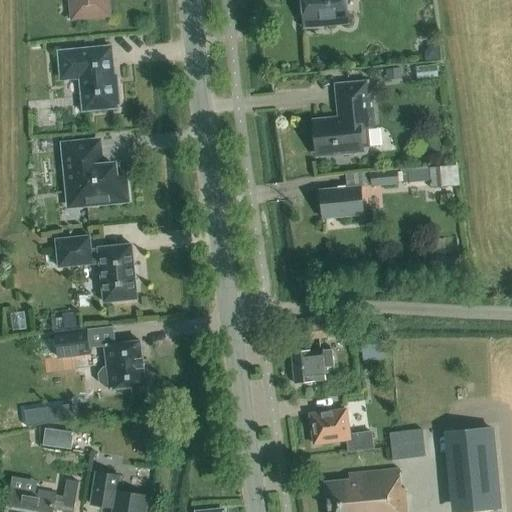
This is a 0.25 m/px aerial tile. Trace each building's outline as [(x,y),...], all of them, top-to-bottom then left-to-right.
[(108,15),(106,0),(71,0),(73,18),(108,15)] [(345,0),(301,0),(303,21),(328,19),(329,25),(348,23),(345,0)] [(118,108),(118,106),(121,105),(119,90),(116,90),(111,48),(59,54),(62,82),(81,79),(85,112),(118,108)] [(400,80),(399,69),(385,70),(386,81),(400,80)] [(370,147),(368,129),(374,128),(369,82),(336,86),(339,121),(313,124),(316,154),(334,153),(335,156),(362,153),(362,148),(370,147)] [(62,145),(68,207),(126,201),(123,175),(114,176),(113,165),(100,167),(98,141),(62,145)] [(458,187),(456,166),(427,168),(428,189),(458,187)] [(409,183),(408,170),(400,171),(401,183),(409,183)] [(397,171),(371,174),(372,186),(398,184),(397,171)] [(360,187),(320,191),(322,219),(363,216),(360,187)] [(88,237),(55,240),(58,268),(99,264),(103,303),(136,299),(131,245),(97,248),(97,250),(90,251),(88,237)] [(74,315),(51,318),(53,329),(75,326),(74,315)] [(345,322),(320,325),(308,325),(309,340),(347,337),(345,322)] [(89,356),(86,329),(53,333),(56,360),(89,356)] [(362,351),(386,348),(385,330),(361,332),(362,351)] [(109,387),(110,390),(146,386),(140,342),(104,346),(107,367),(103,368),(98,374),(99,382),(105,387),(109,387)] [(331,351),(322,352),(322,350),(311,352),(311,351),(291,353),(294,384),(314,382),(325,380),(324,369),(332,368),(331,351)] [(341,407),(361,404),(359,394),(340,397),(341,407)] [(43,408),(45,424),(74,420),(72,404),(43,408)] [(349,435),(346,410),(310,415),(314,445),(346,440),(348,453),(372,449),(370,432),(361,433),(349,435)] [(71,448),(73,432),(45,428),(43,444),(71,448)] [(392,436),(396,463),(430,459),(427,431),(392,436)] [(453,435),(460,511),(487,511),(500,511),(493,431),(453,435)] [(406,511),(404,488),(401,489),(399,469),(348,474),(349,481),(325,483),(327,511),(406,511)] [(120,477),(96,473),(91,505),(113,508),(112,511),(145,511),(148,498),(117,493),(120,477)] [(67,511),(73,511),(79,482),(66,480),(63,497),(55,495),(55,494),(39,491),(38,496),(9,491),(5,511),(51,511),(52,509),(67,511)]
